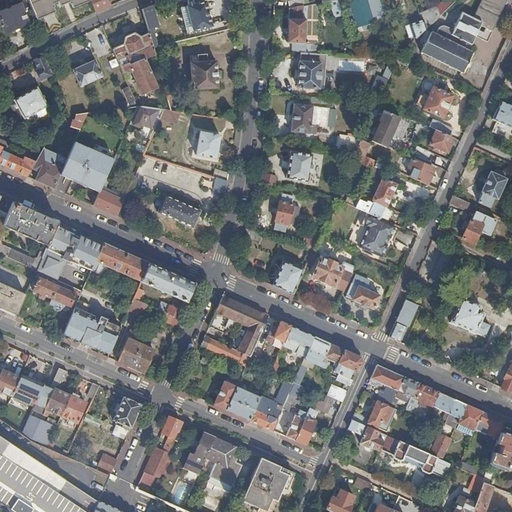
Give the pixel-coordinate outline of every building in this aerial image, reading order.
[(26,0),(34,18),(42,15),(41,13),(49,10),(53,7),(51,2),(57,0),(58,0),(58,1),(60,0),(66,0),(67,1),(68,4),(70,2),(75,0),(26,0)] [(89,0),(95,13),(110,7),(106,0),(89,0)] [(290,9),(309,5),(308,0),(296,0),(288,2),(290,9)] [(366,0),(348,0),(353,25),(370,22),(366,0)] [(381,0),(373,0),(378,13),(385,11),(381,0)] [(394,0),(400,13),(405,12),(402,0),(401,1),(400,0),(394,0)] [(483,0),(474,19),(462,14),(451,35),(444,32),(441,39),(430,34),(421,54),(463,74),(474,54),(467,51),(470,45),(471,46),(480,27),(492,33),(507,0),(483,0)] [(27,8),(24,1),(0,11),(0,21),(5,33),(29,24),(24,12),(27,11),(26,9),(27,8)] [(435,9),(438,18),(449,7),(443,2),(435,9)] [(187,7),(193,32),(212,27),(206,3),(193,6),(188,7),(187,7)] [(313,4),(309,5),(290,9),(289,9),(287,44),(293,44),(292,53),(302,54),(311,54),(313,4)] [(152,6),(142,10),(148,30),(158,26),(152,6)] [(186,33),(193,32),(187,7),(181,8),(186,33)] [(407,27),(414,42),(438,18),(435,9),(418,15),(420,20),(407,27)] [(34,18),(35,21),(52,14),(49,10),(41,13),(42,15),(34,18)] [(123,45),(112,50),(122,73),(126,71),(127,74),(132,72),(142,95),(156,88),(144,60),(155,56),(153,49),(149,34),(140,38),(133,34),(126,37),(123,45)] [(329,55),(311,54),(302,54),(301,62),(299,62),(298,88),(320,89),(320,80),(322,80),(322,72),(320,72),(321,64),(328,64),(329,55)] [(190,56),(192,90),(217,88),(216,62),(206,62),(205,55),(190,56)] [(43,56),(33,61),(38,69),(36,70),(40,80),(52,75),(43,56)] [(72,69),(79,86),(101,77),(94,61),(72,69)] [(363,70),(362,61),(340,61),(340,71),(363,70)] [(48,105),(37,87),(14,100),(25,119),(48,105)] [(137,107),(129,87),(123,90),(131,107),(137,107)] [(164,89),(167,101),(177,99),(174,87),(164,89)] [(422,110),(442,119),(453,97),(433,88),(422,110)] [(511,138),(511,107),(501,103),(493,120),(497,122),(492,133),(510,142),(511,138)] [(294,104),(291,132),(315,135),(317,126),(310,126),(312,107),(294,104)] [(163,110),(140,107),(132,125),(141,128),(142,125),(149,128),(154,117),(159,119),(163,110)] [(324,108),(323,129),(333,129),(334,108),(324,108)] [(170,111),(163,110),(159,119),(159,120),(176,123),(179,112),(170,111)] [(371,141),(386,148),(399,118),(383,111),(378,122),(380,123),(379,125),(373,122),(370,128),(376,131),(371,141)] [(59,175),(98,193),(100,190),(125,133),(85,116),(63,165),(59,175)] [(436,122),(432,130),(436,131),(448,138),(452,129),(436,122)] [(445,154),(453,139),(448,138),(436,131),(429,146),(445,154)] [(200,133),(195,156),(216,160),(220,136),(200,133)] [(341,136),(338,150),(355,153),(356,152),(361,140),(341,136)] [(144,154),(148,143),(143,140),(138,151),(144,154)] [(0,164),(27,177),(32,168),(35,162),(23,157),(22,160),(0,150),(2,147),(0,146),(0,164)] [(35,180),(52,188),(59,175),(63,165),(53,160),(56,154),(42,149),(39,155),(35,162),(32,168),(39,171),(35,180)] [(286,179),(308,183),(309,174),(311,175),(313,167),(311,167),(312,157),(290,153),(286,179)] [(375,161),(359,154),(357,158),(363,161),(361,164),(371,169),(375,161)] [(409,176),(426,185),(433,169),(412,159),(408,168),(412,171),(409,176)] [(383,173),(386,166),(377,162),(371,175),(379,179),(382,172),(383,173)] [(496,169),(493,174),(505,179),(508,174),(496,169)] [(227,183),(229,172),(220,170),(217,179),(227,183)] [(131,175),(122,171),(119,177),(128,181),(131,175)] [(497,200),(506,180),(505,179),(493,174),(490,173),(480,193),(483,194),(479,203),(490,208),(495,199),(497,200)] [(259,174),(257,183),(273,186),(275,177),(259,174)] [(227,185),(227,183),(217,179),(215,179),(213,190),(221,192),(221,195),(224,195),(225,192),(227,185)] [(385,207),(387,208),(397,186),(382,179),(371,201),(373,201),(385,207)] [(417,204),(422,191),(407,185),(402,197),(417,204)] [(92,206),(116,216),(122,200),(100,190),(98,193),(92,206)] [(223,199),(224,195),(221,195),(221,192),(213,190),(211,197),(223,199)] [(285,233),(287,226),(289,226),(294,205),(291,205),(294,197),(283,194),(281,202),(279,202),(274,223),(276,223),(275,231),(285,233)] [(157,212),(190,227),(198,210),(165,195),(157,212)] [(453,196),(449,204),(457,207),(459,207),(460,206),(466,209),(469,204),(453,196)] [(356,208),(358,202),(348,197),(345,203),(356,208)] [(356,208),(380,219),(385,207),(373,201),(371,205),(366,202),(365,203),(359,201),(358,202),(356,208)] [(47,247),(58,223),(12,203),(2,226),(47,247)] [(385,237),(390,225),(361,212),(356,224),(363,227),(354,246),(376,256),(381,244),(380,243),(383,236),(385,237)] [(469,222),(461,239),(473,244),(478,233),(489,237),(495,222),(475,213),(470,222),(469,222)] [(91,270),(95,261),(102,246),(88,240),(88,241),(81,236),(80,238),(73,234),(75,231),(58,223),(47,247),(44,254),(36,271),(47,276),(57,280),(64,266),(54,260),(58,253),(60,254),(59,257),(70,262),(70,261),(91,270)] [(246,230),(243,238),(259,242),(261,234),(246,230)] [(0,254),(36,271),(44,254),(39,251),(36,258),(32,259),(1,245),(0,242),(4,235),(0,233),(0,254)] [(313,248),(315,243),(303,239),(302,244),(313,248)] [(109,268),(142,282),(150,264),(104,243),(102,246),(95,261),(100,263),(96,273),(104,277),(109,268)] [(429,282),(441,288),(457,252),(445,246),(429,282)] [(315,256),(310,254),(306,264),(311,266),(315,256)] [(311,277),(343,291),(354,268),(343,263),(342,268),(335,265),(337,260),(324,254),(321,259),(320,258),(311,277)] [(271,286),(292,295),(302,271),(283,262),(271,286)] [(183,300),(187,303),(195,284),(150,264),(142,282),(158,290),(157,292),(160,293),(162,291),(179,299),(178,301),(182,303),(183,300)] [(60,281),(57,280),(47,276),(45,281),(57,287),(60,281)] [(352,284),(366,291),(370,282),(355,276),(352,284)] [(32,292),(51,300),(57,287),(45,281),(38,279),(32,292)] [(67,285),(60,281),(57,287),(64,290),(67,285)] [(99,288),(86,281),(83,289),(103,299),(106,293),(99,289),(99,288)] [(0,307),(16,314),(25,294),(0,283),(0,307)] [(351,301),(372,310),(379,296),(366,291),(352,284),(346,296),(351,299),(351,301)] [(57,287),(51,300),(69,308),(75,294),(64,290),(57,287)] [(134,299),(139,301),(143,291),(138,289),(134,299)] [(252,352),(268,317),(222,296),(215,312),(248,327),(237,351),(249,358),(252,352)] [(491,327),(486,325),(481,322),(484,315),(479,312),(481,307),(460,298),(448,323),(475,336),(475,335),(480,337),(485,340),(491,327)] [(153,317),(156,309),(139,301),(134,299),(129,310),(128,312),(151,322),(153,317)] [(78,300),(63,334),(80,341),(79,343),(94,349),(95,348),(109,354),(121,328),(106,321),(107,319),(100,316),(99,319),(87,313),(90,305),(78,300)] [(407,328),(417,306),(406,300),(389,339),(400,343),(406,328),(407,328)] [(160,305),(158,310),(179,320),(183,312),(164,303),(162,306),(160,305)] [(0,310),(16,317),(16,314),(0,307),(0,310)] [(153,317),(176,327),(179,320),(158,310),(156,309),(153,317)] [(284,343),(290,326),(280,322),(273,337),(284,343)] [(305,358),(314,337),(290,326),(284,343),(282,347),(305,358)] [(126,339),(128,340),(140,345),(143,339),(144,337),(130,331),(126,339)] [(237,351),(205,335),(201,344),(246,367),(247,363),(249,358),(237,351)] [(147,346),(149,344),(151,340),(144,336),(144,337),(143,339),(145,340),(143,344),(147,346)] [(323,357),(329,344),(314,337),(305,358),(293,384),(288,394),(299,399),(301,395),(304,388),(299,386),(307,368),(312,370),(315,365),(319,367),(322,361),(323,357)] [(140,345),(130,368),(142,374),(154,346),(149,344),(147,346),(143,344),(145,340),(143,339),(140,345)] [(128,340),(118,362),(130,368),(140,345),(128,340)] [(341,393),(346,396),(353,381),(349,379),(352,373),(357,375),(362,363),(360,357),(329,344),(323,357),(338,364),(334,373),(339,375),(336,380),(345,385),(341,393)] [(261,355),(252,352),(249,358),(247,363),(255,367),(261,355)] [(322,361),(319,367),(331,372),(333,367),(329,366),(330,364),(322,361)] [(500,389),(511,394),(511,393),(511,362),(508,372),(506,372),(503,377),(504,379),(500,389)] [(274,363),(270,373),(274,375),(278,365),(274,363)] [(381,391),(377,399),(390,405),(396,392),(404,395),(407,387),(400,384),(403,378),(376,365),(370,379),(389,389),(387,394),(381,391)] [(52,413),(60,417),(69,397),(53,390),(63,381),(67,372),(59,368),(50,388),(44,386),(35,404),(46,409),(42,416),(46,418),(48,414),(51,416),(52,413)] [(0,375),(0,392),(11,398),(19,379),(2,372),(0,375)] [(30,402),(35,404),(44,386),(44,384),(22,374),(19,379),(11,398),(28,406),(30,402)] [(418,384),(403,378),(400,384),(407,387),(404,395),(410,398),(411,398),(418,384)] [(259,398),(249,420),(272,431),(282,408),(288,394),(293,384),(286,381),(272,412),(270,411),(273,404),(259,398)] [(224,382),(214,405),(226,410),(236,387),(224,382)] [(87,395),(94,398),(99,386),(92,383),(87,395)] [(439,394),(418,384),(411,398),(432,408),(439,394)] [(236,387),(226,410),(249,420),(259,398),(236,387)] [(334,400),(343,404),(346,396),(341,393),(330,388),(327,396),(334,400)] [(294,417),(285,437),(294,441),(309,408),(311,405),(299,399),(288,394),(282,408),(291,411),(293,407),(300,410),(296,418),(294,417)] [(454,401),(439,394),(432,408),(448,415),(454,401)] [(299,399),(311,405),(315,407),(316,402),(301,395),(299,399)] [(327,413),(334,400),(327,396),(324,402),(318,400),(316,402),(315,407),(327,413)] [(69,397),(60,417),(75,424),(85,403),(69,397)] [(141,405),(124,397),(113,421),(116,422),(130,429),(141,405)] [(466,406),(454,401),(448,415),(459,420),(466,406)] [(355,413),(351,421),(364,426),(365,424),(377,429),(380,423),(385,425),(392,410),(375,402),(367,420),(366,420),(365,417),(355,413)] [(30,440),(47,447),(60,417),(52,413),(51,416),(48,414),(46,418),(42,416),(46,409),(35,404),(22,434),(30,440)] [(481,413),(466,406),(459,420),(457,425),(473,432),(477,423),(481,413)] [(294,441),(306,446),(316,422),(314,421),(317,412),(309,408),(294,441)] [(493,450),(502,422),(481,413),(477,423),(487,427),(483,435),(491,439),(487,448),(493,450)] [(82,422),(97,428),(100,421),(85,415),(82,422)] [(168,417),(163,429),(172,434),(173,432),(176,434),(176,432),(178,432),(181,423),(168,417)] [(351,421),(347,429),(360,435),(364,426),(351,421)] [(125,441),(130,429),(116,422),(110,435),(125,441)] [(380,449),(383,442),(377,439),(380,433),(367,427),(363,436),(360,442),(361,446),(366,448),(369,447),(378,452),(380,449)] [(215,438),(204,433),(192,456),(195,457),(188,471),(197,475),(199,472),(202,467),(205,458),(215,438)] [(383,442),(386,436),(380,433),(377,439),(383,442)] [(511,437),(499,433),(498,436),(489,464),(506,470),(510,460),(511,460),(511,437)] [(441,460),(450,440),(440,435),(430,455),(441,460)] [(82,491),(0,436),(0,502),(14,511),(92,511),(98,502),(82,491)] [(430,455),(414,448),(386,436),(383,442),(380,449),(392,455),(394,458),(400,461),(402,459),(404,456),(422,464),(422,466),(424,471),(427,473),(430,472),(444,478),(450,464),(441,460),(430,455)] [(235,447),(215,438),(205,458),(214,462),(225,467),(229,459),(232,453),(235,447)] [(163,450),(168,452),(173,443),(168,440),(163,450)] [(137,487),(150,493),(157,478),(161,480),(173,455),(168,452),(163,450),(155,447),(137,487)] [(195,457),(192,456),(188,454),(181,468),(188,471),(195,457)] [(97,469),(110,475),(116,460),(103,455),(97,469)] [(285,492),(293,473),(260,458),(258,461),(266,463),(272,466),(277,468),(278,470),(287,475),(280,489),(285,492)] [(225,467),(214,462),(207,476),(229,486),(240,464),(234,461),(229,459),(225,467)] [(258,461),(241,501),(257,509),(264,511),(273,494),(277,497),(280,489),(287,475),(278,470),(277,468),(272,466),(269,472),(263,470),(266,463),(258,461)] [(272,466),(266,463),(263,470),(269,472),(272,466)] [(484,479),(482,483),(491,486),(492,484),(489,483),(493,472),(487,470),(484,479)] [(411,484),(420,486),(423,473),(414,471),(411,484)] [(229,486),(207,476),(204,481),(227,492),(229,486)] [(371,484),(358,478),(353,486),(368,493),(371,484)] [(472,511),(484,511),(493,487),(491,486),(482,483),(480,490),(475,503),(472,511)] [(332,497),(327,510),(331,511),(348,511),(352,506),(349,505),(353,496),(340,490),(336,499),(332,497)] [(264,511),(257,509),(255,511),(267,511),(273,501),(274,502),(277,497),(273,494),(264,511)] [(472,511),(476,502),(459,495),(455,504),(457,505),(454,511),(472,511)] [(414,510),(414,505),(407,505),(407,498),(396,498),(396,509),(414,510)] [(120,511),(118,511),(98,502),(92,511),(120,511)]
